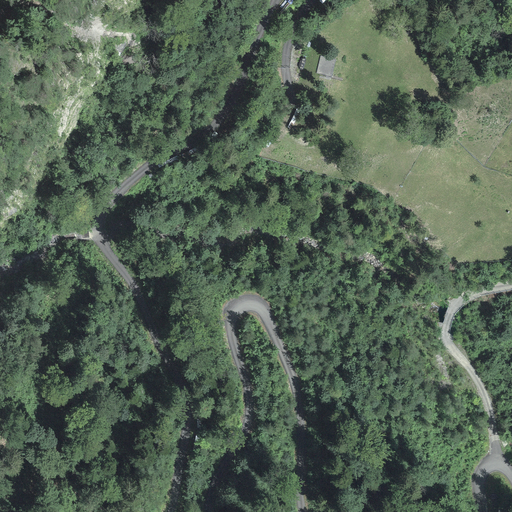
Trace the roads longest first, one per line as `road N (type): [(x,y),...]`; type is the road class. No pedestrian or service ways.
road 1 (track): [(274,0),(237,90),(214,123),(146,165),(100,218),(101,241),(167,354),(185,412),(169,511)]
road 2 (track): [(208,511),(248,432),(250,404),(231,329),(232,312),(243,303),(259,304),(291,376),(303,511)]
